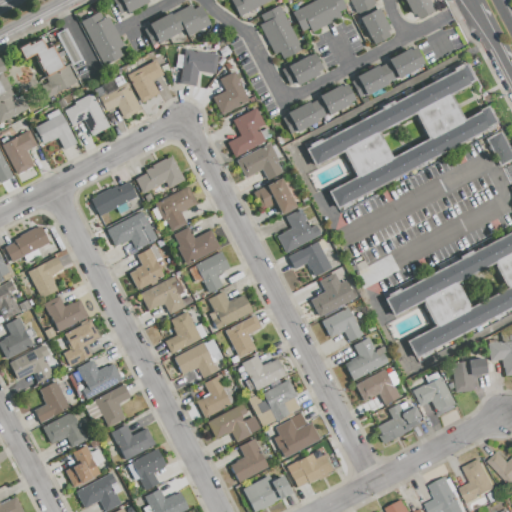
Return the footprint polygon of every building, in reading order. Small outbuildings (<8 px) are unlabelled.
[(111,0),(117,13),(146,0),(111,0)] [(229,0),(237,16),(271,0),(229,0)] [(313,0),(290,11),(299,31),(308,27),(309,30),(345,14),(339,0),(313,0)] [(348,0),(369,46),(389,37),(372,0),(348,0)] [(432,12),(426,0),(404,0),(414,20),(432,12)] [(277,61),(299,50),(278,5),(256,16),(277,61)] [(121,56),(117,48),(121,46),(106,16),(101,19),(98,12),(79,21),(101,66),(121,56)] [(60,68),(50,46),(43,49),(38,38),(15,49),(21,60),(34,54),(43,75),(60,68)] [(419,69),(416,62),(420,60),(414,48),(349,78),(357,96),(419,69)] [(178,83),(195,86),(197,71),(213,74),(216,54),(183,49),(178,83)] [(317,73),(313,66),(317,65),(312,53),(280,70),(289,87),(317,73)] [(139,103),(157,94),(150,80),(161,74),(154,60),(125,74),(139,103)] [(0,121),(22,111),(2,70),(3,70),(0,63),(0,121)] [(74,83),(67,66),(42,78),(50,94),(74,83)] [(334,205),(500,125),(491,105),(462,119),(449,93),(477,80),(470,66),(304,146),(313,164),(341,151),(354,177),(327,190),(334,205)] [(218,114),(246,102),(233,72),(217,79),(223,91),(210,97),(218,114)] [(280,114),(288,132),(354,103),(346,85),(280,114)] [(107,127),(90,94),(61,108),(70,126),(82,120),(89,136),(107,127)] [(232,157),(263,143),(257,127),(262,124),(255,109),(231,119),(238,137),(225,142),(232,157)] [(73,143),(59,113),(33,126),(41,144),(56,137),(62,148),(73,143)] [(13,174),(32,167),(24,150),(34,146),(28,132),(0,143),(13,174)] [(486,138),(498,165),(511,158),(511,153),(502,132),(486,138)] [(243,178),(260,170),(266,180),(281,172),(267,144),(235,160),(243,178)] [(0,181),(10,177),(0,154),(0,181)] [(182,181),(171,157),(131,175),(140,193),(164,182),(166,188),(182,181)] [(279,214),(294,207),(280,178),(252,192),(260,210),(273,203),(279,214)] [(134,197),(126,181),(88,199),(96,216),(134,197)] [(194,204),(186,186),(153,202),(168,232),(184,224),(178,212),(194,204)] [(275,236),(283,252),(319,235),(314,225),(308,228),(299,210),(284,217),(290,229),(275,236)] [(104,229),(112,247),(128,239),(133,249),(154,240),(141,212),(104,229)] [(9,261),(47,243),(39,227),(1,244),(9,261)] [(209,230),(191,238),(186,228),(170,235),(183,264),(217,250),(209,230)] [(413,355),(511,306),(511,232),(382,295),(391,314),(420,301),(432,327),(405,340),(413,355)] [(305,263),(311,276),(328,268),(316,242),(286,256),(292,269),(305,263)] [(139,267),(127,272),(134,289),(161,278),(153,259),(157,258),(152,246),(134,254),(139,267)] [(214,275),(227,269),(219,252),(192,265),(206,293),(219,286),(214,275)] [(49,275),(60,271),(56,258),(26,269),(37,298),(55,291),(49,275)] [(317,281),(322,293),(309,299),(316,316),(353,300),(344,280),(337,283),(333,274),(317,281)] [(166,313),(183,307),(178,294),(181,293),(174,277),(138,292),(145,311),(162,304),(166,313)] [(0,286),(0,312),(2,318),(18,312),(7,284),(0,286)] [(242,295),(226,302),(221,292),(204,300),(217,328),(250,312),(242,295)] [(77,299),(62,307),(56,296),(42,304),(56,332),(86,316),(77,299)] [(359,336),(346,308),(319,320),(328,338),(342,331),(347,341),(359,336)] [(168,320),(175,336),(163,341),(168,353),(198,340),(186,311),(168,320)] [(237,357),(253,349),(246,334),(259,328),(252,315),(223,331),(237,357)] [(0,339),(0,351),(4,359),(31,345),(16,318),(3,325),(9,335),(0,339)] [(96,339),(90,322),(62,332),(68,350),(62,352),(66,365),(89,357),(84,344),(96,339)] [(511,375),(511,334),(506,335),(506,341),(486,344),(488,361),(500,360),(502,377),(511,375)] [(351,345),(356,357),(342,363),(350,379),(386,363),(380,349),(373,352),(367,338),(351,345)] [(200,377),(215,371),(202,343),(172,357),(180,375),(196,368),(200,377)] [(15,382),(31,377),(33,382),(50,377),(43,356),(45,355),(43,347),(8,359),(15,382)] [(283,375),(275,358),(260,366),(254,355),(239,363),(254,391),(283,375)] [(95,371),(90,360),(74,368),(87,396),(119,381),(111,364),(95,371)] [(483,374),(482,360),(450,362),(452,392),(471,391),(470,375),(483,374)] [(202,417),(230,404),(217,376),(201,383),(207,396),(194,402),(202,417)] [(44,405),(32,410),(37,422),(67,409),(54,381),(37,389),(44,405)] [(252,405),(261,426),(299,409),(286,381),(260,393),(263,400),(252,405)] [(116,404),(127,398),(121,385),(92,399),(106,426),(123,418),(116,404)] [(413,406),(400,412),(397,404),(385,409),(389,419),(375,426),(382,442),(421,425),(413,406)] [(205,420),(212,438),(229,432),(233,441),(258,431),(251,414),(245,417),(241,406),(205,420)] [(48,444),(65,437),(69,448),(84,441),(71,412),(40,426),(48,444)] [(273,426),(277,435),(272,438),(281,457),(317,441),(309,422),(303,425),(299,414),(273,426)] [(153,445),(144,428),(129,436),(123,425),(109,433),(123,460),(153,445)] [(237,447),(242,458),(228,465),(236,482),(266,467),(252,439),(237,447)] [(70,453),(76,463),(62,471),(72,488),(98,473),(83,446),(70,453)] [(142,491),(156,483),(151,473),(163,466),(155,449),(128,463),(142,491)] [(511,456),(506,462),(496,451),(486,461),(507,485),(511,480),(511,456)] [(284,466),(293,488),(333,472),(325,453),(312,459),(310,455),(284,466)] [(458,486),(464,501),(492,490),(479,458),(461,466),(468,482),(458,486)] [(113,492),(117,490),(111,475),(74,489),(81,508),(99,501),(103,511),(118,504),(113,492)] [(266,476),(240,489),(251,511),(252,511),(290,494),(280,475),(269,481),(266,476)] [(433,499),(423,504),(426,511),(439,511),(442,511),(462,511),(445,476),(427,485),(433,499)] [(181,511),(186,510),(178,492),(162,499),(158,489),(143,496),(150,511),(181,511)] [(20,511),(14,497),(0,503),(0,511),(20,511)] [(385,507),(387,511),(421,511),(420,508),(410,511),(406,511),(402,500),(385,507)]
